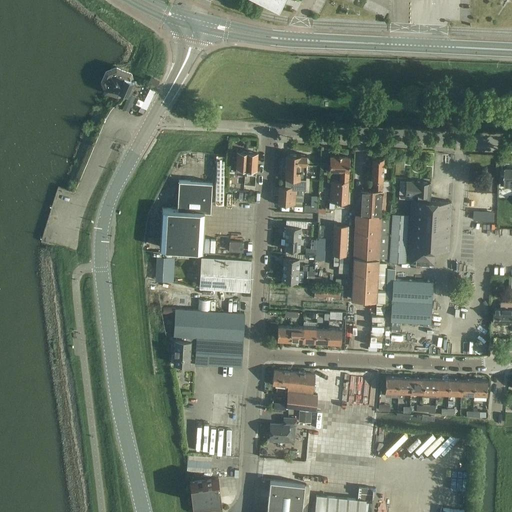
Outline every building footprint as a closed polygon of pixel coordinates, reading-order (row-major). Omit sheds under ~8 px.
[(261,0),(278,9),(282,0),(261,0)] [(124,93),(126,94),(127,94),(127,95),(127,94),(128,92),(131,93),(135,84),(132,83),(133,81),(132,80),(133,78),(131,73),(116,66),(105,70),(101,81),(105,92),(118,97),(123,95),(124,93)] [(246,172),(247,152),(237,151),(236,171),(246,172)] [(256,168),(257,153),(247,152),(246,172),(252,172),(252,168),(256,168)] [(286,177),(306,178),(307,155),(290,154),(287,156),(286,177)] [(330,156),(329,171),(340,171),(340,181),(332,180),(330,202),(352,203),(352,192),(348,191),(350,157),(330,156)] [(373,158),(371,180),(373,180),(373,190),(382,190),(384,158),(373,158)] [(501,184),(510,185),(511,185),(511,168),(505,168),(504,175),(501,175),(501,184)] [(286,177),(285,186),(296,186),(296,189),(302,189),(305,189),(306,178),(286,177)] [(159,247),(202,249),(204,211),(210,211),(212,182),(179,180),(177,209),(161,208),(159,247)] [(412,198),(429,199),(430,182),(406,181),(406,193),(412,194),(412,198)] [(301,201),(302,189),(296,189),(296,186),(285,186),(280,185),(278,204),(295,205),(295,201),(301,201)] [(356,214),(351,299),(376,300),(376,314),(383,315),(386,263),(378,263),(378,258),(387,259),(389,216),(385,216),(386,190),(382,190),(373,190),(362,190),(361,214),(356,214)] [(412,200),(408,263),(434,264),(434,250),(449,251),(452,202),(412,200)] [(405,263),(407,224),(408,215),(392,214),(389,262),(405,263)] [(307,234),(316,234),(317,224),(308,223),(307,234)] [(333,254),(346,254),(347,225),(334,225),(333,254)] [(300,239),(301,227),(286,226),(285,238),(300,239)] [(300,239),(285,238),(285,250),(300,250),(300,239)] [(229,241),(229,250),(243,251),(243,242),(229,241)] [(199,283),(199,288),(245,290),(249,290),(251,260),(201,257),(201,258),(199,283)] [(283,269),(298,270),(299,258),(284,257),(283,269)] [(298,270),(283,269),(283,281),(298,282),(298,270)] [(393,280),(391,321),(431,323),(433,282),(393,280)] [(315,283),(314,298),(340,300),(341,284),(315,283)] [(196,309),(197,300),(184,294),(169,293),(167,305),(196,309)] [(197,299),(197,309),(210,310),(210,300),(197,299)] [(173,335),(196,336),(242,339),(243,339),(244,313),(175,309),(175,308),(163,307),(163,313),(175,314),(173,335)] [(511,308),(501,308),(494,308),(494,323),(511,323),(511,308)] [(290,340),(291,326),(278,325),(277,339),(290,340)] [(303,326),(291,326),(290,340),(303,341),(303,326)] [(303,341),(315,341),(316,327),(303,326),(303,341)] [(316,327),(315,341),(328,342),(329,328),(316,327)] [(329,328),(328,342),(341,343),(341,328),(329,328)] [(194,362),(196,336),(173,335),(173,336),(175,336),(175,335),(177,336),(176,340),(175,339),(173,362),(189,363),(189,362),(194,362)] [(196,336),(194,362),(194,363),(241,366),(242,339),(196,336)] [(313,394),(315,373),(274,369),(272,383),(288,385),(286,408),(292,409),(291,412),(315,414),(317,394),(313,394)] [(389,394),(390,391),(398,391),(399,377),(385,377),(385,394),(389,394)] [(399,377),(398,391),(399,391),(398,397),(404,397),(404,391),(411,392),(411,377),(399,377)] [(424,378),(411,377),(411,392),(424,392),(424,378)] [(436,393),(436,378),(424,378),(424,392),(423,397),(436,397),(436,393)] [(436,393),(436,397),(440,397),(441,393),(449,393),(449,379),(436,378),(436,393)] [(449,393),(461,393),(462,379),(449,379),(449,393)] [(462,379),(461,393),(474,394),(474,380),(462,379)] [(474,380),(474,394),(487,394),(487,380),(474,380)] [(300,414),(299,425),(311,426),(311,414),(300,414)] [(295,443),(296,418),(284,417),(283,424),(270,423),(269,442),(295,443)] [(190,455),(189,465),(209,467),(210,456),(190,455)] [(199,511),(222,509),(218,478),(189,482),(193,511),(199,511)] [(270,480),(266,511),(301,511),(304,483),(270,480)] [(316,495),(314,511),(364,511),(366,500),(316,495)]
